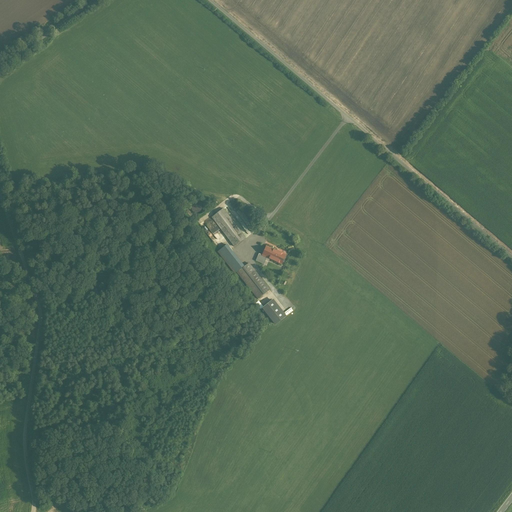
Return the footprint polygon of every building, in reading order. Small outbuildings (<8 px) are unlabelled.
[(235,199),(231,202),(237,211),(240,208),(235,199)] [(247,234),(225,206),(213,215),(235,243),(247,234)] [(287,251),(266,242),(262,252),(283,261),(287,251)] [(260,298),(271,290),(251,262),(245,266),(229,244),(219,251),(234,271),(240,266),(249,277),(247,279),(260,298)] [(277,325),(289,315),(275,298),(263,307),(277,325)]
